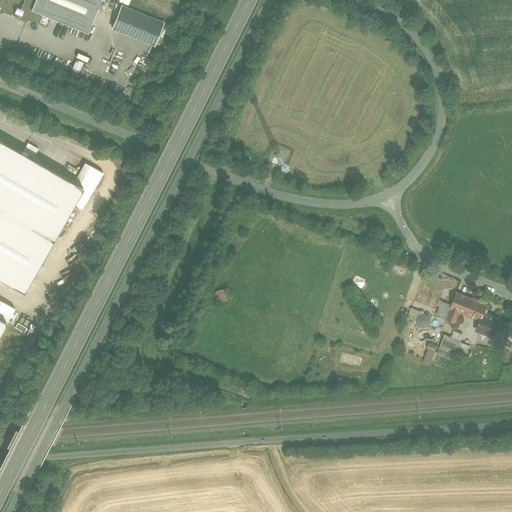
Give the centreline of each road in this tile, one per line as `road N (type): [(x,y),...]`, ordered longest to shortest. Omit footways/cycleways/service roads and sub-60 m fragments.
road 1 (unclassified): [(8,511),(271,0)]
road 2 (tertiary): [(249,0),(0,490)]
road 3 (unclassified): [(511,424),(0,462)]
road 4 (unclassified): [(0,81),(286,198),(389,198)]
road 5 (unclassified): [(389,198),(440,135),(445,93),(422,44),(353,0)]
road 6 (residential): [(389,198),(426,256),(511,291)]
road 7 (unknown): [(0,300),(24,309),(37,304),(91,205)]
